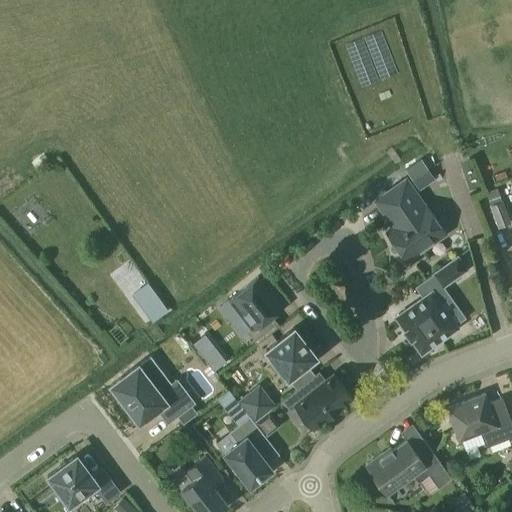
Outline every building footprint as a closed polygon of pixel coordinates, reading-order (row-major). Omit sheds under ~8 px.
[(421,159),(406,169),(419,189),(434,179),(421,159)] [(444,235),(425,208),(406,180),(376,201),(390,221),(392,219),(396,226),(387,233),(406,261),(444,235)] [(511,222),(497,188),(486,192),(491,204),(489,205),(498,227),(511,222)] [(468,269),(458,255),(432,273),(442,287),(468,269)] [(282,307),(258,277),(233,297),(243,311),(240,314),(252,329),(248,333),(257,344),(280,326),(271,316),(282,307)] [(165,308),(147,283),(133,294),(151,319),(165,308)] [(457,328),(432,292),(396,317),(405,331),(404,331),(410,340),(411,339),(421,353),(457,328)] [(190,336),(202,329),(194,316),(182,324),(190,336)] [(316,357),(294,329),(266,351),(288,379),(316,357)] [(215,349),(204,358),(213,370),(225,361),(215,349)] [(183,424),(197,413),(191,405),(194,403),(177,381),(160,394),(138,365),(111,385),(139,423),(157,409),(168,423),(177,416),(183,424)] [(351,397),(334,375),(309,395),(301,386),(283,401),(291,411),(296,407),(312,428),(324,419),(324,420),(341,407),(340,406),(351,397)] [(238,400),(256,422),(269,411),(277,405),(260,383),(238,400)] [(485,394),(446,409),(459,441),(480,433),(486,448),(511,437),(511,425),(502,398),(488,404),(485,394)] [(280,424),(269,411),(256,422),(266,435),(280,424)] [(253,444),(264,435),(250,416),(229,432),(237,443),(224,453),(250,486),(254,483),(257,484),(262,480),(262,477),(272,469),(253,444)] [(183,423),(177,427),(182,433),(187,429),(183,423)] [(450,478),(422,439),(411,447),(406,440),(384,456),(382,453),(365,465),(386,494),(413,475),(418,483),(429,475),(438,487),(450,478)] [(91,475),(76,455),(47,476),(69,505),(95,486),(106,502),(119,492),(102,468),(91,475)] [(222,478),(205,456),(186,471),(192,480),(181,489),(198,511),(216,511),(227,504),(212,486),(222,478)] [(137,511),(121,497),(114,505),(121,511),(137,511)]
